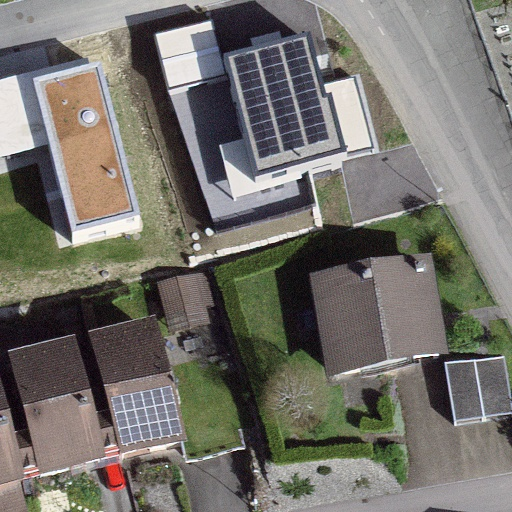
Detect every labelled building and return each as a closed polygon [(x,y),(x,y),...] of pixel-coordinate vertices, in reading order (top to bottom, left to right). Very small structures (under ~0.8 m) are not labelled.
[(312,33),(223,55),(256,181),(344,158),(312,33)] [(319,289),(334,376),(438,358),(424,272),(319,289)] [(201,283),(154,295),(164,332),(210,320),(201,283)] [(180,443),(183,454),(242,439),(228,381),(169,395),(154,336),(94,353),(119,459),(180,443)] [(13,372),(41,478),(100,464),(73,357),(13,372)] [(444,367),(454,426),(511,416),(511,408),(504,358),(444,367)] [(0,468),(16,464),(0,404),(0,468)]
